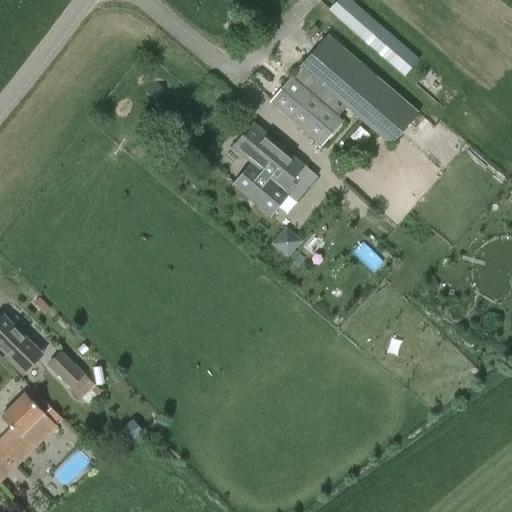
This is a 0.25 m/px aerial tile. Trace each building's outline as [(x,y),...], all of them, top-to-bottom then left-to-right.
[(401,74),(417,57),(351,0),(333,0),(326,8),(401,74)] [(327,35),(299,67),(301,69),(347,108),(390,147),(419,113),(327,35)] [(301,69),(293,79),(291,77),(270,102),(317,142),(347,108),(301,69)] [(270,217),(288,194),(296,201),(317,177),(253,123),(232,147),(251,163),(232,185),(270,217)] [(284,225),(270,242),(287,255),(301,239),(284,225)] [(2,315),(0,316),(0,348),(6,355),(3,358),(22,377),(42,357),(2,315)] [(68,389),(80,400),(89,389),(96,395),(100,391),(61,351),(46,366),(69,388),(68,389)] [(25,395),(2,418),(16,432),(0,447),(0,481),(56,426),(45,415),(25,395)]
